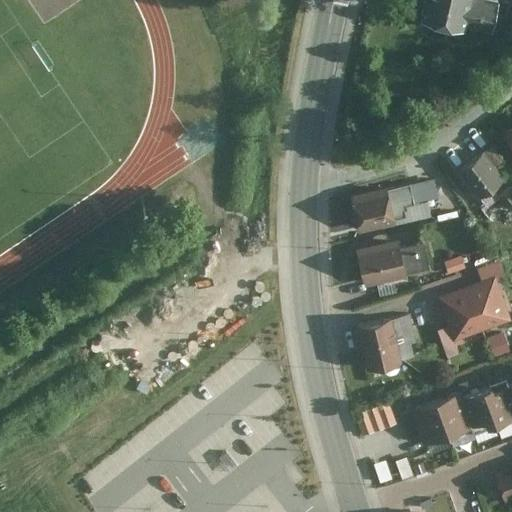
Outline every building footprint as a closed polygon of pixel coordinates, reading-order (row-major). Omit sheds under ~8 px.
[(470,0),(424,0),(421,18),(465,26),(470,0)] [(493,32),(498,0),(470,0),(465,26),(493,32)] [(506,158),(496,144),(486,151),(496,165),(506,158)] [(486,151),(459,169),(479,198),(506,180),(496,165),(486,151)] [(409,182),(351,197),(360,229),(404,217),(401,206),(415,203),(409,182)] [(397,241),(355,252),(363,286),(407,273),(400,250),(397,241)] [(431,266),(424,243),(400,250),(407,273),(431,266)] [(447,323),(439,325),(445,348),(511,330),(511,311),(502,274),(506,273),(501,256),(478,263),(482,279),(438,291),(447,323)] [(389,321),(357,329),(367,369),(399,360),(389,321)] [(492,385),(463,396),(473,423),(488,417),(492,427),(511,418),(511,390),(510,384),(494,390),(492,385)] [(461,391),(410,410),(422,442),(473,423),(463,396),(461,391)] [(395,422),(388,402),(378,406),(385,425),(395,422)] [(378,406),(367,410),(372,429),(385,425),(378,406)] [(367,410),(353,413),(359,433),(372,429),(367,410)] [(408,454),(397,458),(404,475),(415,471),(408,454)] [(511,470),(498,476),(505,497),(511,494),(511,470)]
